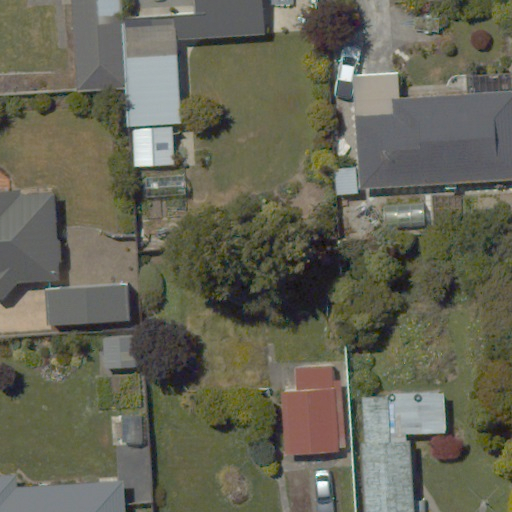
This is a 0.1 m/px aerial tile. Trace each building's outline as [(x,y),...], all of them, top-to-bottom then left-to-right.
[(175,20),(120,23),(118,0),(72,0),(78,86),(123,83),(128,173),(178,170),(174,99),(192,98),(190,52),(177,53),(175,20)] [(192,0),(195,41),(318,33),(315,0),(192,0)] [(336,189),(357,188),(511,177),(511,90),(405,97),(403,70),(349,74),(355,168),(335,169),(336,189)] [(0,289),(42,289),(43,326),(140,324),(139,280),(59,281),(57,194),(0,194),(0,289)] [(502,260),(440,261),(441,304),(503,302),(502,260)] [(346,447),(338,361),(281,366),(289,452),(346,447)] [(418,511),(413,395),(360,398),(365,511),(418,511)] [(126,511),(124,468),(0,475),(0,511),(126,511)]
